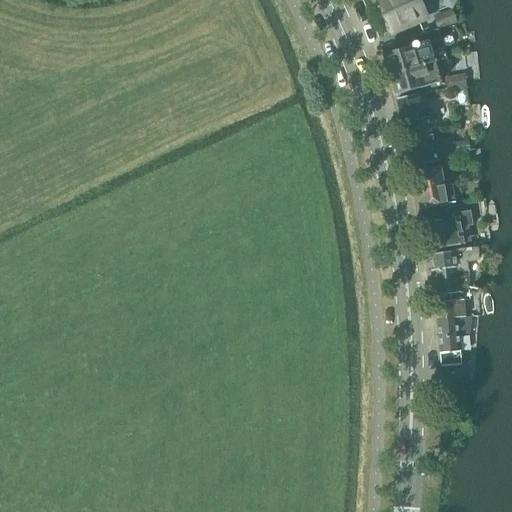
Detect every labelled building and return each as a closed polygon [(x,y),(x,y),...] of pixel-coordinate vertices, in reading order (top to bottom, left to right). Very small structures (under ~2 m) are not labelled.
[(380,0),(393,31),(425,18),(423,13),(431,10),(429,0),(380,0)] [(449,8),(434,14),(438,23),(452,17),(449,8)] [(384,56),(390,76),(446,61),(443,50),(431,53),(428,42),(441,39),(438,31),(397,43),(399,51),(384,56)] [(435,64),(390,76),(395,96),(440,83),(435,64)] [(449,79),(451,90),(469,85),(467,74),(449,79)] [(425,94),(395,100),(411,168),(446,160),(445,155),(445,150),(437,151),(429,112),(425,94)] [(445,155),(446,160),(447,163),(465,159),(465,150),(445,155)] [(420,210),(452,204),(455,203),(452,184),(451,185),(450,180),(442,182),(440,169),(413,174),(420,210)] [(452,204),(420,210),(428,251),(464,244),(461,227),(473,225),(470,211),(454,214),(452,204)] [(454,254),(429,257),(431,273),(455,270),(455,285),(457,283),(471,281),(470,263),(479,260),(480,260),(479,249),(453,252),(454,254)] [(455,270),(431,273),(434,297),(467,293),(471,281),(457,283),(455,285),(455,270)] [(455,301),(435,303),(438,339),(459,336),(465,336),(469,335),(471,318),(465,318),(463,301),(455,302),(455,301)] [(469,366),(465,336),(459,336),(438,339),(441,367),(461,365),(469,366)]
